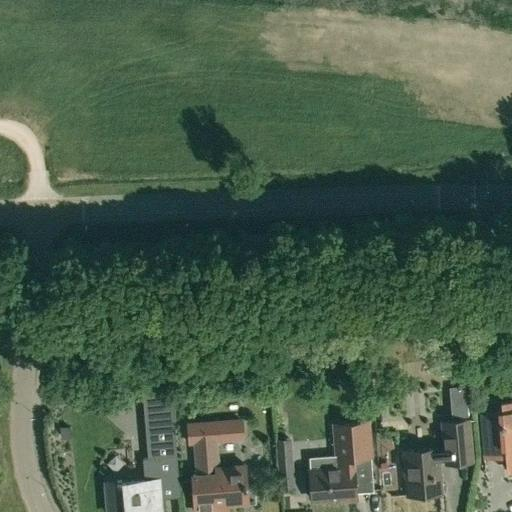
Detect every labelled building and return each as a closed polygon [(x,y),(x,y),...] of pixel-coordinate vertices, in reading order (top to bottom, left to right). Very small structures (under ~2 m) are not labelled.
[(165,373),(144,375),(144,383),(145,383),(166,381),(165,373)] [(179,479),(174,426),(170,381),(166,381),(145,383),(141,384),(148,457),(142,457),(144,477),(106,480),(108,511),(163,511),(161,481),(179,479)] [(511,399),(500,401),(502,417),(480,419),(483,452),(505,450),(506,471),(511,470),(511,399)] [(469,408),(453,409),(453,417),(469,416),(469,408)] [(247,501),(245,469),(244,462),(217,464),(215,440),(242,437),(241,419),(189,424),(190,442),(195,441),(197,473),(193,474),(196,511),(215,510),(215,504),(247,501)] [(355,492),(373,490),(367,419),(332,422),(334,454),(309,456),(310,470),(309,470),(311,498),(341,496),(341,499),(355,498),(355,492)] [(441,491),(438,448),(404,451),(407,494),(441,491)] [(277,462),(280,488),(295,487),(293,461),(277,462)]
